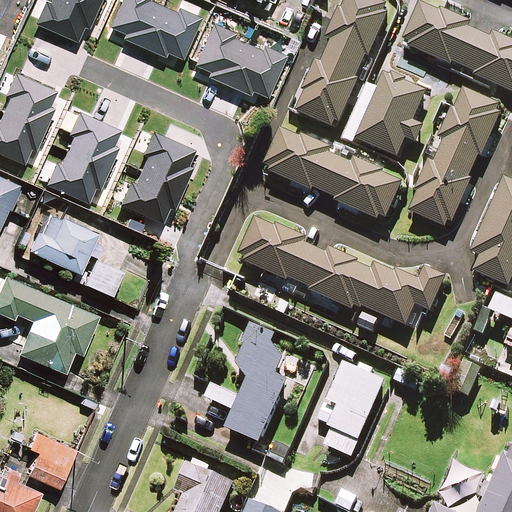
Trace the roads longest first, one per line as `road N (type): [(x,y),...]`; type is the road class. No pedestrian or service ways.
road 1 (residential): [(511,129),(455,247),(404,255),(273,197),(242,197)]
road 2 (residential): [(83,64),(204,118),(226,142),(223,169),(187,251),(189,282)]
road 3 (residential): [(189,282),(87,511)]
road 4 (residential): [(242,197),(321,20)]
